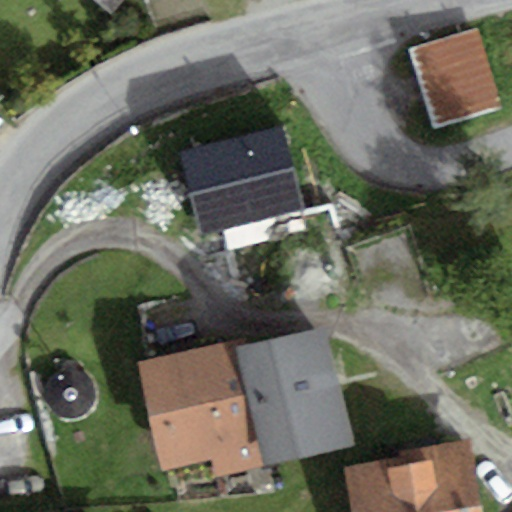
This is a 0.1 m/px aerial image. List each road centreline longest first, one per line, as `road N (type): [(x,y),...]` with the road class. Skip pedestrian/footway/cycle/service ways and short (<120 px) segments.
road 1 (track): [(0,332),(68,246),(98,233),(154,238),(210,301),(232,314),(343,327),(374,342),(511,462)]
road 2 (tertiary): [(0,213),(44,147),(145,78),(336,22)]
road 3 (residential): [(511,148),(457,165),(398,158),(370,135),(354,104),(336,22)]
